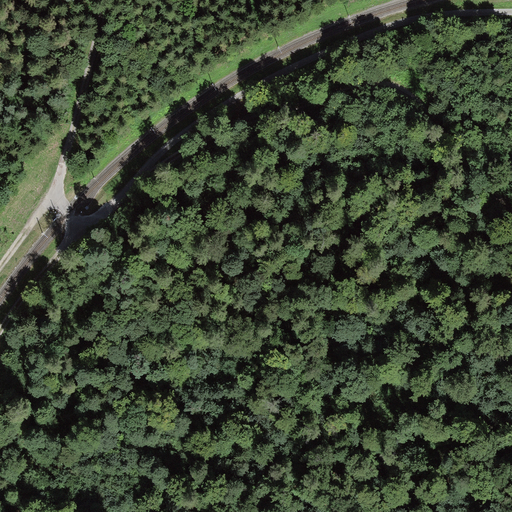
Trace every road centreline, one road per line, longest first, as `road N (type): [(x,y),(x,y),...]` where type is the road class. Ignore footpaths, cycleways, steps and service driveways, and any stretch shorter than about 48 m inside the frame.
road 1 (track): [(0,321),(79,226),(116,203),(176,135),(255,85),(404,20),(511,11)]
road 2 (track): [(511,217),(397,86),(360,86),(209,134),(138,177)]
road 3 (track): [(79,226),(56,194),(104,0)]
